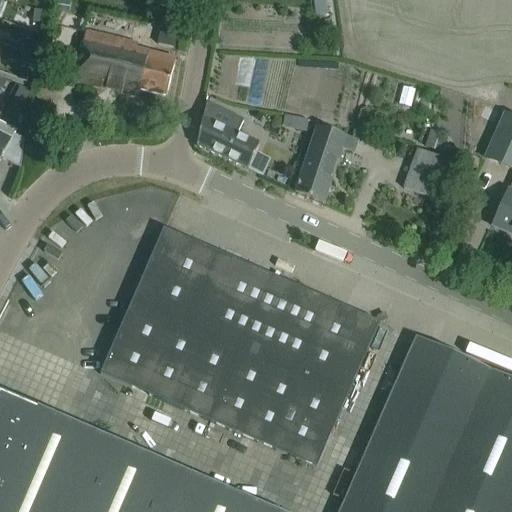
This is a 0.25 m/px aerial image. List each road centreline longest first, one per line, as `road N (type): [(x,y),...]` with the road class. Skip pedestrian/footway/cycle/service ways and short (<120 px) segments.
road 1 (unclassified): [(511,320),(180,171)]
road 2 (unclassified): [(21,238),(33,215),(77,174),(124,162),(180,171)]
road 3 (unclassified): [(180,171),(208,0)]
